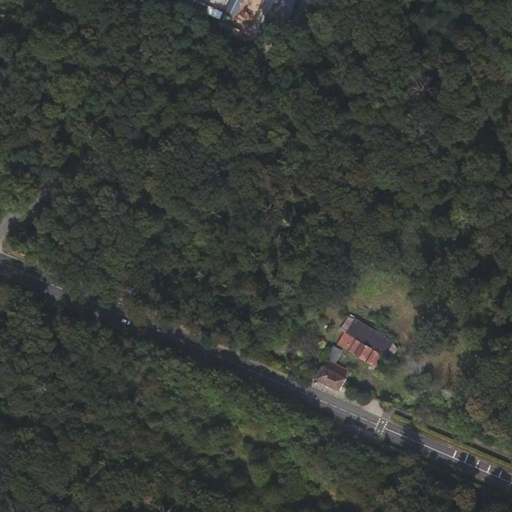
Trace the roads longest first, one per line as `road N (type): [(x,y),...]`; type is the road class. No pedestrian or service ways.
road 1 (secondary): [(0,263),(511,485)]
road 2 (track): [(0,214),(293,18),(300,0)]
road 3 (track): [(0,7),(178,95)]
